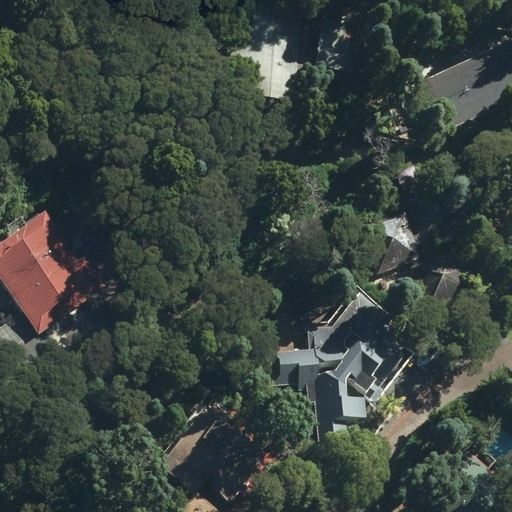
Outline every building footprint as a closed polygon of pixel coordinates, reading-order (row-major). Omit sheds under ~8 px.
[(511,0),(472,0),(472,14),(511,17),(511,0)] [(176,85),(291,87),(292,15),(238,14),(238,53),(177,52),(176,85)] [(307,75),(350,78),(351,27),(309,26),(307,75)] [(422,84),(445,134),(511,104),(511,67),(503,48),(422,84)] [(417,249),(430,242),(435,251),(454,242),(430,192),(397,209),(417,249)] [(351,237),(369,281),(410,264),(393,220),(351,237)] [(0,327),(0,366),(1,368),(97,301),(72,266),(65,271),(29,221),(0,241),(0,307),(10,321),(0,327)] [(400,272),(417,316),(461,299),(444,255),(400,272)] [(331,370),(354,388),(366,371),(379,381),(393,363),(375,349),(386,334),(347,304),(325,333),(296,337),(299,357),(275,360),(278,378),(331,370)] [(336,403),(336,391),(308,392),(311,446),(335,444),(335,427),(368,425),(367,401),(336,403)] [(189,418),(127,501),(142,511),(245,511),(230,500),(255,466),(189,418)] [(501,511),(507,506),(449,459),(421,490),(447,511),(501,511)]
